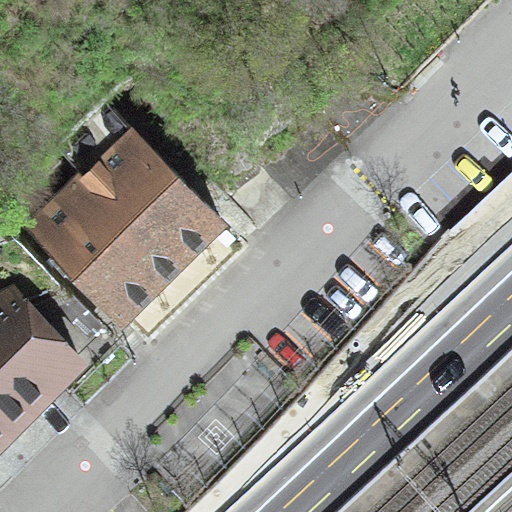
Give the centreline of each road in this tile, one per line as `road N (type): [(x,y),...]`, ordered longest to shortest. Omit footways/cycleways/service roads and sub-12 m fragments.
road 1 (residential): [(352,183),(24,511)]
road 2 (primary): [(280,511),(511,289)]
road 3 (residential): [(511,26),(352,183)]
